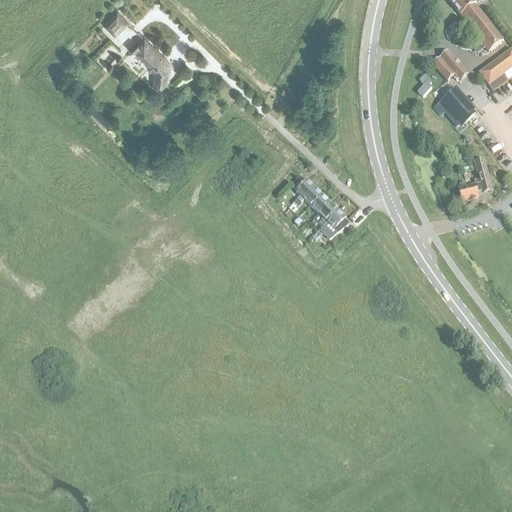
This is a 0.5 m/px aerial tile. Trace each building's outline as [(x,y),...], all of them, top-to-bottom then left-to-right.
[(447,0),(480,42),(489,53),(503,42),(484,17),(489,12),(484,6),(479,10),(477,7),(478,6),(473,0),(447,0)] [(115,35),(127,22),(117,12),(105,25),(115,35)] [(163,61),(165,58),(145,39),(136,47),(142,53),(138,57),(153,71),(154,72),(154,73),(154,74),(153,83),(157,87),(162,87),(167,82),(167,81),(168,80),(168,79),(169,69),(169,68),(169,67),(168,66),(163,61)] [(511,78),(511,51),(480,75),(493,93),(511,78)] [(448,82),(454,76),(460,83),(468,75),(448,52),(439,59),(439,60),(433,66),(448,82)] [(429,87),(431,85),(425,78),(420,82),(424,87),(418,94),(423,99),(432,89),(429,87)] [(475,112),(468,104),(455,90),(437,106),(457,129),(475,112)] [(474,163),(475,164),(477,173),(477,174),(477,176),(478,178),(479,179),(479,181),(474,182),(476,187),(459,191),(461,197),(460,198),(461,201),(462,202),(463,204),(478,200),(477,194),(483,192),(484,194),(492,192),(484,161),(474,163)] [(305,200),(315,190),(308,182),(297,193),(301,197),(294,204),(299,209),(302,206),(301,204),(304,200),(305,200)] [(312,208),(323,197),(315,190),(305,200),(312,208)] [(320,215),(330,205),(323,197),(312,208),(320,215)] [(278,206),(282,210),(289,202),(285,198),(278,206)] [(298,210),(299,209),(294,204),(290,208),(295,213),(298,210)] [(327,223),(338,212),(330,205),(320,215),(314,221),(309,226),(313,230),(318,225),(319,225),(322,228),(324,227),(327,223)] [(305,219),(311,214),(308,210),(294,224),(298,227),(305,219)] [(324,227),(325,228),(321,233),(331,243),(348,225),(344,221),(345,219),(338,212),(327,223),(328,223),(324,227)]
